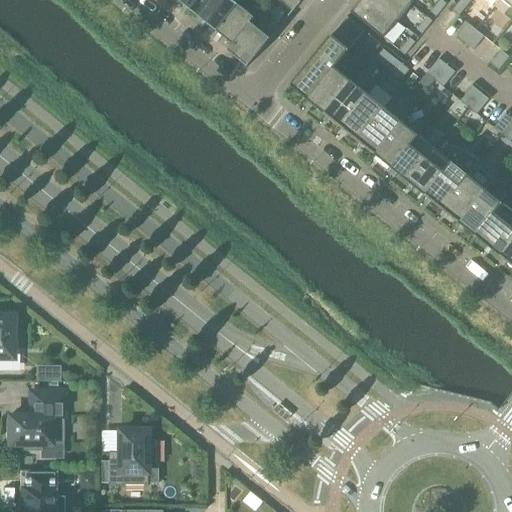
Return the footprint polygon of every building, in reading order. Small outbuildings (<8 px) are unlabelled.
[(189,10),(199,18),(213,0),(186,0),(182,4),(185,6),(189,10)] [(238,5),(231,0),(213,0),(199,18),(201,20),(206,23),(216,32),(238,5)] [(277,0),(292,12),(301,2),(297,0),(277,0)] [(379,6),(371,0),(360,0),(351,12),(384,39),(398,21),(379,6)] [(411,4),(405,0),(371,0),(379,6),(398,21),(411,4)] [(440,0),(430,12),(436,17),(447,4),(441,0),(440,0)] [(472,0),(461,0),(452,11),(459,17),(473,0),(472,0)] [(511,0),(501,0),(511,8),(511,0)] [(218,33),(222,37),(232,45),(254,18),(238,5),(216,32),(218,33)] [(339,27),(357,41),(365,32),(347,17),(339,27)] [(427,17),(417,30),(422,35),(433,22),(427,17)] [(255,19),(254,18),(232,45),(227,51),(248,67),(271,39),(256,27),(251,23),(255,19)] [(457,37),(465,44),(476,30),(468,23),(457,37)] [(335,68),(357,41),(339,27),(291,86),(308,100),(335,68)] [(465,44),(474,50),(485,37),(476,30),(465,44)] [(410,38),(400,51),(405,56),(416,43),(410,38)] [(375,59),(388,70),(396,60),(384,49),(375,59)] [(501,50),(490,64),(499,71),(510,57),(501,50)] [(435,81),(447,66),(439,59),(426,74),(435,81)] [(388,70),(401,81),(409,71),(404,66),(396,60),(388,70)] [(456,73),(447,66),(435,81),(443,88),(456,73)] [(335,68),(308,100),(325,114),(351,81),(335,68)] [(426,74),(419,83),(427,90),(435,81),(426,74)] [(325,114),(342,128),(368,95),(351,81),(325,114)] [(469,108),(481,93),(473,86),(460,101),(469,108)] [(489,100),(481,93),(469,108),(477,115),(489,100)] [(342,128),(358,141),(385,109),(368,95),(342,128)] [(358,141),(375,155),(402,122),(385,109),(358,141)] [(502,135),(511,123),(511,118),(506,113),(494,128),(502,135)] [(375,155),(392,168),(418,136),(402,122),(375,155)] [(511,140),(511,123),(502,135),(511,142),(511,140)] [(392,168),(409,182),(431,154),(435,149),(418,136),(392,168)] [(425,196),(452,163),(435,149),(431,154),(409,182),(425,196)] [(452,163),(425,196),(442,209),(469,177),(452,163)] [(442,209),(459,223),(486,190),(469,177),(442,209)] [(459,223),(476,236),(502,204),(486,190),(459,223)] [(476,236),(500,257),(511,242),(511,211),(502,204),(476,236)] [(511,242),(500,257),(511,265),(511,242)] [(0,370),(11,370),(11,358),(11,350),(18,350),(18,326),(11,326),(11,317),(6,317),(6,314),(0,313),(0,370)] [(17,444),(17,451),(41,451),(41,444),(63,444),(63,393),(37,393),(37,418),(9,418),(9,424),(5,424),(5,439),(9,439),(9,444),(17,444)] [(109,484),(109,486),(149,486),(149,464),(156,464),(156,440),(149,440),(149,432),(143,432),(143,428),(127,428),(127,432),(122,432),(122,460),(109,460),(109,462),(101,462),(101,483),(109,484)] [(80,473),(80,489),(97,489),(97,473),(80,473)] [(52,475),(25,475),(25,489),(20,489),(20,503),(19,503),(18,511),(62,511),(62,498),(53,498),(53,489),(52,489),(52,475)]
